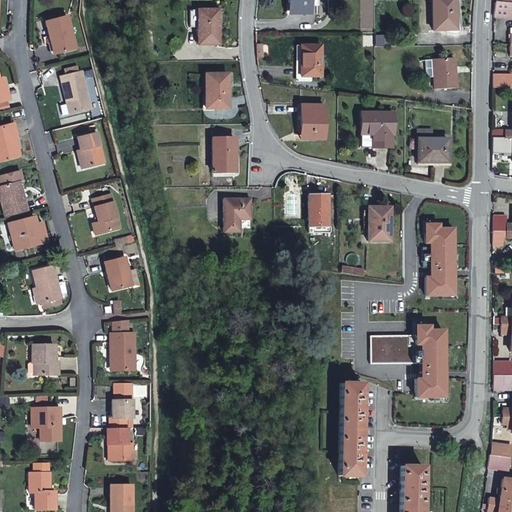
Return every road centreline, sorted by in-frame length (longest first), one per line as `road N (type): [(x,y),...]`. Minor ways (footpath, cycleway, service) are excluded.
road 1 (residential): [(481,199),(301,164),(275,147),(257,112),(249,67),(250,0)]
road 2 (residential): [(19,44),(84,318)]
road 3 (residential): [(481,199),(478,423)]
road 4 (residential): [(84,318),(88,387),(76,511)]
road 5 (residential): [(487,0),(481,183)]
road 6 (residential): [(381,511),(383,437),(456,437),(478,423)]
